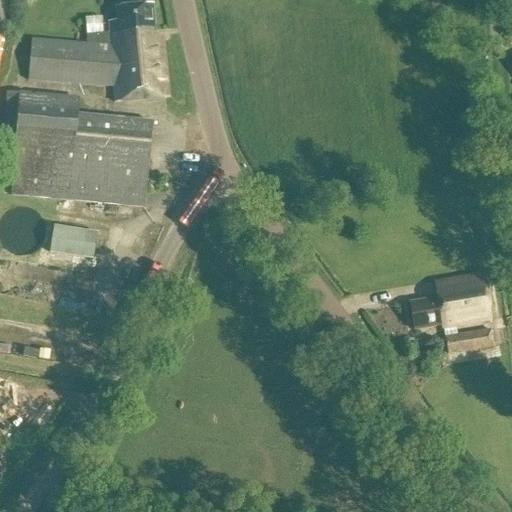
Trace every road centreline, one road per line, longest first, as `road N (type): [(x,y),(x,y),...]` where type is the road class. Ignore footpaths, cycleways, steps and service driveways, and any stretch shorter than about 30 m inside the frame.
road 1 (unclassified): [(485,511),(236,184)]
road 2 (unclassified): [(28,511),(90,423),(178,229),(198,204),(236,184)]
road 3 (unclassified): [(236,184),(209,120),(182,0)]
